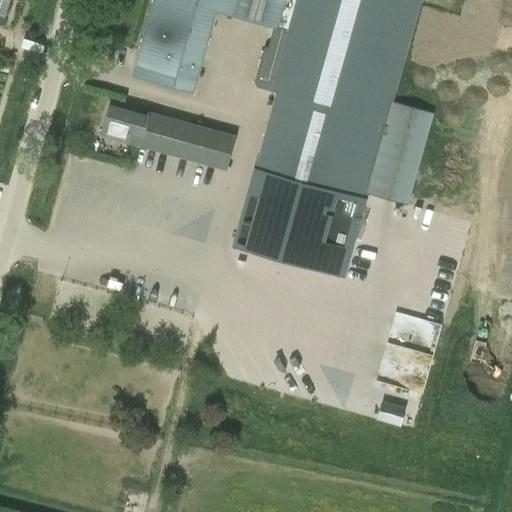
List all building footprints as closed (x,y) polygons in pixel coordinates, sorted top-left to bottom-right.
[(0,0),(0,15),(4,17),(8,0),(0,0)] [(276,91),(254,168),(363,199),(418,0),(153,0),(133,75),(192,92),(215,10),(276,27),(260,87),(276,91)] [(408,204),(433,114),(392,102),(366,193),(408,204)] [(148,115),(108,104),(100,136),(226,171),(236,136),(148,111),(148,115)] [(408,206),(399,235),(430,245),(439,216),(408,206)] [(370,284),(390,288),(394,265),(375,261),(370,284)] [(377,420),(400,426),(403,413),(381,406),(377,420)] [(143,511),(150,492),(127,484),(117,511),(143,511)]
